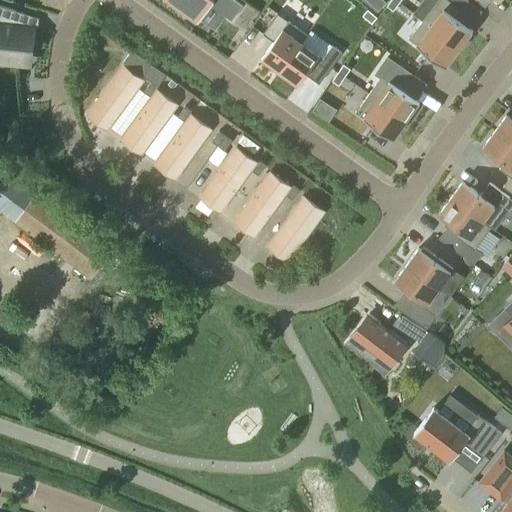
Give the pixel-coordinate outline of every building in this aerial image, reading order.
[(18,0),(48,10),(51,0),(18,0)] [(242,4),(236,0),(167,0),(197,22),(210,5),(231,20),(242,4)] [(383,0),(368,0),(366,2),(378,12),(386,3),(383,0)] [(395,0),(390,0),(386,5),(393,10),(399,2),(395,0)] [(437,0),(433,5),(422,20),(458,48),(458,49),(461,51),(469,40),(466,38),(471,31),(472,31),(472,30),(454,17),(461,8),(449,0),(437,0)] [(0,60),(18,62),(19,53),(31,55),(33,36),(34,28),(21,27),(22,12),(0,5),(0,60)] [(273,41),(261,58),(279,71),(306,34),(277,13),(263,33),(273,41)] [(458,49),(458,48),(422,20),(409,37),(408,38),(445,66),(446,65),(445,65),(446,64),(458,49)] [(306,34),(279,71),(297,84),(305,73),(319,83),(342,52),(332,45),(323,58),(301,42),(307,34),(306,34)] [(166,74),(133,51),(125,62),(151,81),(158,85),(166,74)] [(337,72),(344,76),(350,68),(343,63),(337,72)] [(87,114),(107,128),(143,79),(123,65),(87,114)] [(332,80),(338,85),(344,76),(337,72),(332,80)] [(368,93),(406,119),(418,102),(419,101),(381,75),(380,76),(368,93)] [(150,96),(157,85),(151,81),(144,91),(150,96)] [(121,138),(141,153),(177,104),(157,89),(121,138)] [(394,137),(406,119),(368,93),(356,111),(356,110),(355,111),(393,138),(394,137)] [(191,110),(185,105),(177,116),(184,120),(191,110)] [(175,177),(210,128),(191,114),(155,163),(175,177)] [(511,118),(506,114),(494,130),(511,143),(511,118)] [(211,140),(218,145),(225,135),(219,130),(211,140)] [(499,168),(510,176),(511,177),(511,143),(494,130),(482,146),(503,162),(499,168)] [(224,150),(232,139),(225,135),(218,145),(224,150)] [(256,161),(236,147),(200,196),(220,210),(256,161)] [(266,164),(259,159),(252,170),(258,174),(266,164)] [(0,209),(91,277),(109,250),(0,169),(0,209)] [(234,221),(254,235),(290,186),(270,172),(234,221)] [(511,177),(510,176),(503,186),(511,192),(511,177)] [(462,181),(450,197),(483,220),(494,204),(462,181)] [(300,189),(293,184),(286,194),(292,199),(300,189)] [(288,260),(324,211),(304,196),(268,245),(288,260)] [(483,220),(450,197),(438,213),(459,228),(455,234),(474,249),(491,226),(483,220)] [(408,262),(440,285),(453,267),(423,246),(421,249),(418,247),(408,262)] [(511,252),(503,265),(511,274),(511,252)] [(440,285),(408,262),(395,279),(413,293),(401,310),(426,328),(436,315),(424,306),(440,285)] [(480,268),(472,279),(483,288),(491,277),(480,268)] [(349,339),(387,368),(407,343),(368,313),(349,339)] [(426,328),(402,313),(394,326),(421,343),(429,330),(426,328)] [(413,432),(450,460),(464,441),(483,455),(501,432),(477,414),(464,430),(433,406),(413,432)] [(511,511),(511,456),(504,450),(479,482),(501,499),(502,497),(507,501),(499,511),(511,511)]
